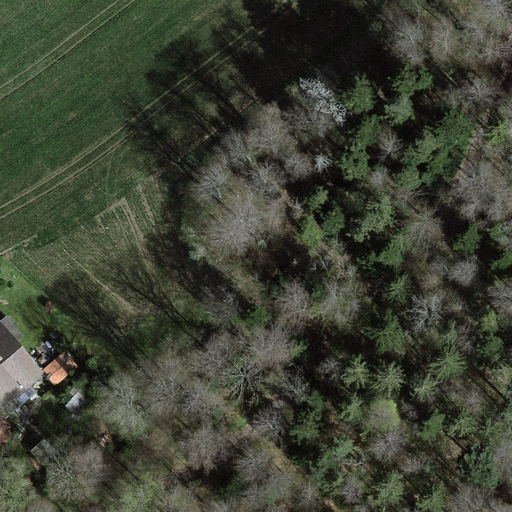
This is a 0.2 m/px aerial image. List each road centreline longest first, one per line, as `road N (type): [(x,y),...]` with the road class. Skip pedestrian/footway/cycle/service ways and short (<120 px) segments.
road 1 (track): [(88,511),(218,454),(330,340),(450,200),(511,49)]
road 2 (track): [(330,340),(211,320)]
